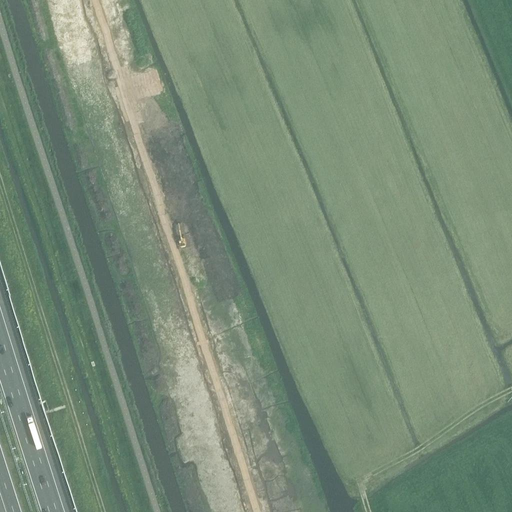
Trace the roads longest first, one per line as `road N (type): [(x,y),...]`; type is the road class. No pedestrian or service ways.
road 1 (unknown): [(134,511),(0,99)]
road 2 (track): [(103,511),(0,182)]
road 3 (motorway): [(53,511),(0,343)]
